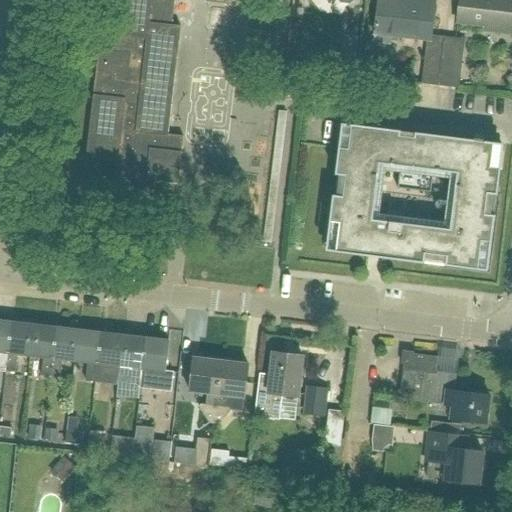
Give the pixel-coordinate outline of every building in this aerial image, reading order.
[(168,135),(181,26),(172,25),(174,0),(119,0),(113,50),(99,48),(87,158),(116,162),(114,177),(178,185),(183,137),(168,135)] [(408,0),(408,2),(393,0),(374,0),(371,33),(427,40),(422,84),(437,86),(443,37),(431,35),(435,0),(408,0)] [(511,34),(511,0),(459,0),(457,22),(485,26),(484,31),(511,34)] [(458,89),(460,75),(461,62),(453,61),(456,39),(444,37),(438,86),(458,89)] [(287,108),(279,107),(263,243),(271,244),(287,108)] [(495,215),(485,214),(487,193),(497,195),(500,168),(503,144),(438,136),(405,132),(405,134),(400,134),(400,131),(342,124),(342,126),(339,148),(335,175),(346,176),(343,196),(333,195),(330,222),(326,251),(368,256),(369,256),(385,258),(424,263),(425,253),(446,256),(446,263),(445,266),(488,271),(491,242),(495,215)] [(5,371),(11,322),(0,320),(0,371),(5,372),(5,371)] [(16,354),(30,356),(33,325),(11,322),(5,371),(14,372),(16,354)] [(50,377),(56,327),(33,325),(30,356),(42,358),(40,375),(50,377)] [(74,361),(78,330),(56,327),(50,377),(59,378),(61,360),(74,361)] [(94,382),(100,332),(78,330),(74,361),(87,363),(85,381),(94,382)] [(116,386),(119,367),(122,335),(100,332),(94,382),(94,383),(116,386)] [(139,387),(145,338),(122,335),(119,367),(132,368),(129,386),(139,387)] [(168,340),(145,338),(139,387),(139,388),(170,392),(173,372),(164,371),(168,340)] [(258,383),(254,417),(278,419),(281,394),(297,396),(302,356),(273,352),(269,385),(258,383)] [(412,355),(407,354),(404,359),(404,363),(399,400),(451,406),(450,419),(485,423),(489,396),(454,392),(456,375),(436,372),(438,358),(412,355)] [(211,439),(213,424),(221,357),(216,357),(216,360),(193,357),(189,390),(207,392),(206,404),(202,404),(188,413),(203,438),(211,439)] [(225,361),(225,358),(221,357),(213,424),(216,425),(231,411),(242,412),(248,364),(225,361)] [(325,417),(329,388),(307,386),(303,415),(325,417)] [(329,443),(339,444),(342,412),(329,410),(325,445),(328,445),(329,443)] [(136,426),(133,458),(169,462),(171,442),(153,440),(155,429),(136,426)] [(11,429),(0,427),(0,435),(10,437),(11,429)] [(42,429),(30,428),(29,438),(41,440),(42,429)] [(58,432),(46,430),(45,439),(57,441),(58,432)] [(83,434),(67,432),(66,442),(81,444),(83,434)] [(479,484),(483,452),(467,451),(468,437),(429,433),(426,461),(446,463),(445,480),(479,484)] [(104,436),(91,434),(90,445),(102,447),(104,436)] [(198,438),(194,466),(206,467),(209,440),(198,438)] [(111,439),(109,455),(131,458),(133,442),(111,439)] [(229,452),(211,449),(210,464),(246,469),(247,459),(228,457),(229,452)] [(63,459),(53,470),(63,480),(74,469),(63,459)]
